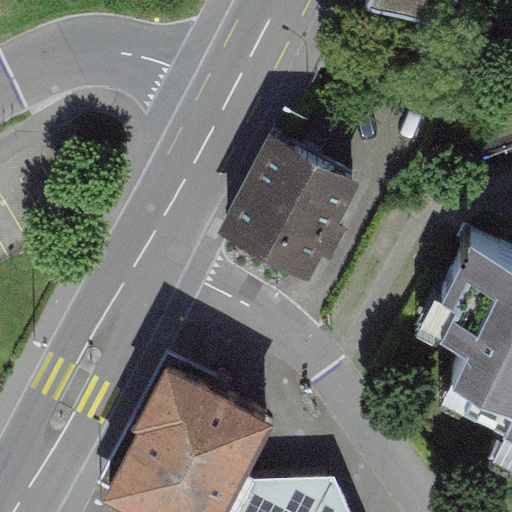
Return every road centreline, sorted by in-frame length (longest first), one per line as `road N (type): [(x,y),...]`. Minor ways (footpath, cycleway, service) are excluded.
road 1 (residential): [(148,255),(347,367),(442,511)]
road 2 (primary): [(14,511),(148,255)]
road 3 (residential): [(238,80),(112,51),(65,59),(0,88)]
road 4 (primary): [(148,255),(238,80)]
